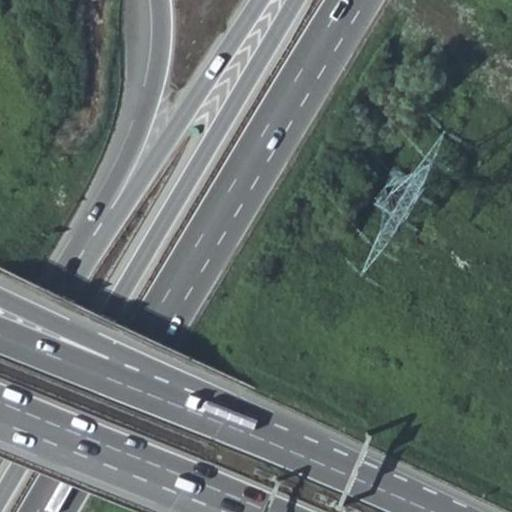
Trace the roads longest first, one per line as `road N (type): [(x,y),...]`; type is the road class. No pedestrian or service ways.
road 1 (trunk): [(297,0),(0,500)]
road 2 (trunk): [(145,330),(345,0)]
road 3 (trunk): [(430,511),(119,381)]
road 4 (trunk): [(260,0),(110,225)]
road 5 (trunk): [(0,401),(242,500)]
road 6 (trunk): [(155,0),(150,84),(111,191),(110,225)]
road 7 (trunk): [(110,225),(0,412)]
road 8 (trunk): [(38,511),(145,330)]
road 9 (trunk): [(70,511),(147,378),(145,330)]
road 10 (trunk): [(119,381),(82,336),(0,297)]
road 11 (trunk): [(119,381),(0,334)]
